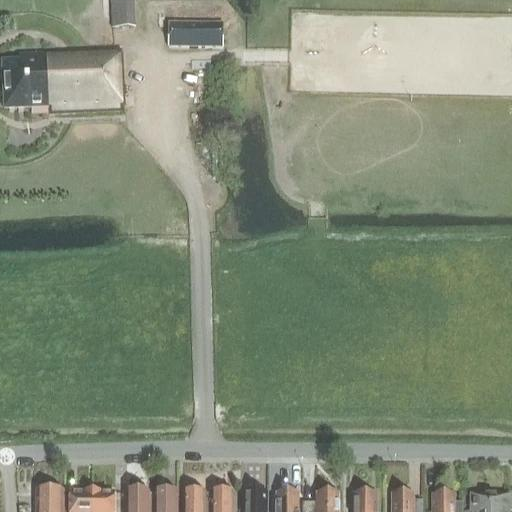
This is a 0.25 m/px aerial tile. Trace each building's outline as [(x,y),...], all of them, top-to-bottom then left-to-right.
[(134,2),(134,1),(110,2),(111,31),(113,31),(135,30),(134,2)] [(223,25),(168,24),(168,50),(223,51),(223,25)] [(124,115),(121,52),(114,52),(84,53),(18,56),(18,62),(0,63),(2,114),(49,113),(49,118),(71,117),(124,115)] [(62,511),(63,494),(36,494),(35,511),(62,511)] [(69,511),(91,511),(91,494),(75,494),(73,496),(69,496),(69,511)] [(108,494),(91,494),(91,511),(113,511),(114,496),(110,496),(108,494)] [(148,511),(148,496),(148,495),(126,495),(126,511),(148,511)] [(148,496),(148,511),(176,511),(176,495),(154,495),(154,496),(148,496)] [(204,511),(204,495),(182,495),(182,511),(204,511)] [(232,511),(233,495),(210,495),(210,503),(210,511),(232,511)] [(266,511),(267,495),(245,495),(244,511),(266,511)] [(297,511),(298,496),(276,496),(275,511),(297,511)] [(337,511),(338,496),(316,496),(316,505),(302,505),(301,511),(337,511)] [(375,511),(376,496),(352,496),(352,511),(375,511)] [(412,511),(413,497),(391,496),(390,511),(412,511)] [(461,511),(462,505),(454,505),(454,497),(432,497),(431,511),(461,511)] [(509,511),(510,497),(470,497),(470,511),(509,511)]
